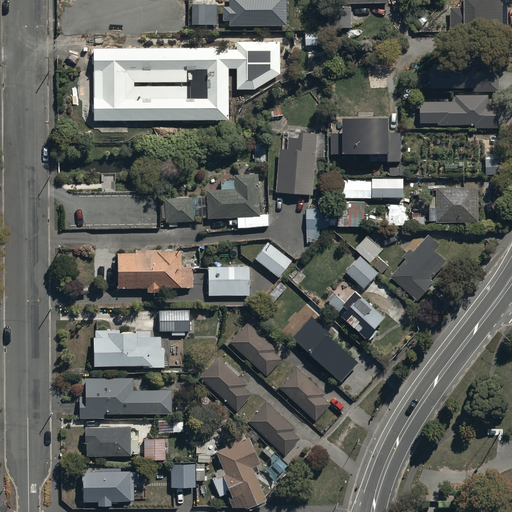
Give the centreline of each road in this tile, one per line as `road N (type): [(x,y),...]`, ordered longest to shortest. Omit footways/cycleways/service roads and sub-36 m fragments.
road 1 (residential): [(28,511),(25,0)]
road 2 (tertiary): [(372,511),(414,412),(501,295)]
